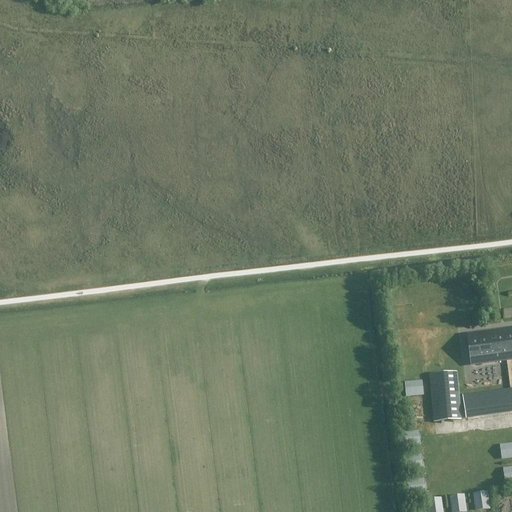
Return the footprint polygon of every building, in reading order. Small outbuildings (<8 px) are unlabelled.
[(511,330),(467,336),(469,351),(475,350),(477,365),(511,360),(511,330)] [(460,421),(455,373),(430,376),(434,423),(460,421)] [(409,387),(410,396),(424,394),(423,385),(409,387)] [(479,393),(462,395),(465,414),(466,420),(482,418),(479,393)] [(420,431),(402,432),(403,447),(421,446),(420,431)] [(511,443),(500,445),(502,460),(511,458),(511,443)] [(404,456),(406,471),(424,469),(422,454),(404,456)] [(408,479),(409,495),(426,494),(426,479),(408,479)] [(476,511),(491,509),(489,492),(474,493),(476,511)] [(452,511),(466,511),(466,495),(451,496),(452,511)] [(444,511),(443,498),(428,499),(429,511),(444,511)]
